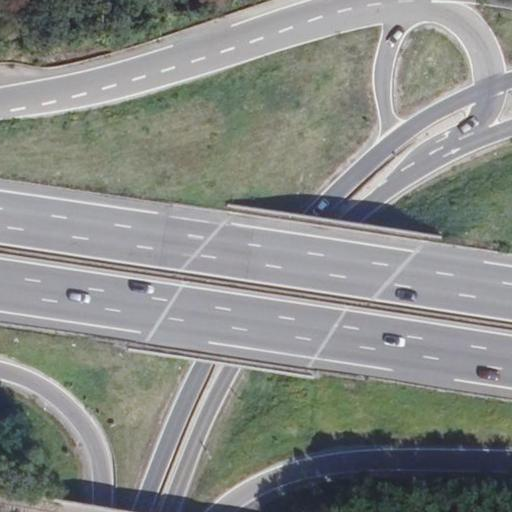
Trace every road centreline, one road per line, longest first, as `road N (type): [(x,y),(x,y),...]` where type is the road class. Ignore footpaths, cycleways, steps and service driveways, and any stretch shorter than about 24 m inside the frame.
road 1 (trunk): [(0,286),(511,366)]
road 2 (trunk): [(511,293),(0,215)]
road 3 (secondary): [(161,511),(225,367),(282,284),(342,217),(454,142)]
road 4 (secondary): [(391,136),(308,212),(197,363),(134,511)]
road 5 (trunk): [(219,511),(251,486),(313,461),(511,462)]
road 6 (trunk): [(271,29),(115,77),(0,99)]
road 7 (trunk): [(0,370),(36,386),(72,417),(93,455),(99,511)]
road 8 (unclassified): [(409,11),(386,29),(374,67),(376,106),(391,136)]
road 9 (trunk): [(409,11),(271,29)]
road 10 (trunk): [(480,87),(463,28),(439,12),(409,11)]
